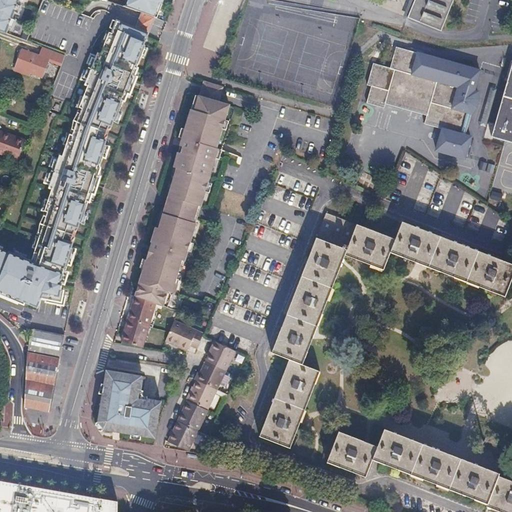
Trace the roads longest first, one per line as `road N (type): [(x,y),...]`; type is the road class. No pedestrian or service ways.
road 1 (tertiary): [(196,0),(61,453)]
road 2 (unknown): [(75,87),(111,15),(185,35)]
road 3 (residential): [(17,446),(19,356),(0,323)]
